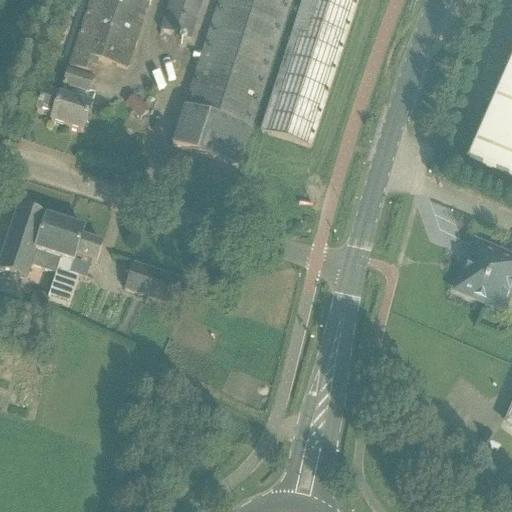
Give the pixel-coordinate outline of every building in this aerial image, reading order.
[(511,64),(467,166),(511,185),(511,64)] [(81,136),(94,97),(87,94),(92,79),(67,71),(62,87),(64,88),(61,97),(43,92),(35,115),(52,120),(50,126),(81,136)] [(139,107),(132,114),(138,122),(146,114),(139,107)] [(17,211),(0,262),(0,274),(26,283),(30,269),(55,277),(65,245),(62,244),(67,227),(46,220),(17,211)] [(55,277),(47,302),(68,309),(78,280),(69,277),(75,259),(95,266),(101,247),(81,240),(83,233),(67,227),(62,244),(65,245),(55,277)] [(501,313),(511,288),(511,262),(475,246),(454,293),(501,313)] [(188,285),(178,282),(132,267),(124,293),(180,311),(188,285)] [(201,295),(227,303),(231,288),(206,280),(201,295)] [(25,316),(39,321),(47,299),(32,294),(25,316)] [(31,345),(36,330),(25,326),(20,341),(31,345)]
